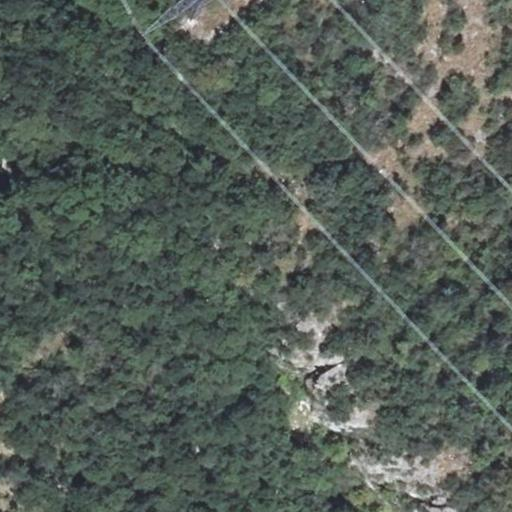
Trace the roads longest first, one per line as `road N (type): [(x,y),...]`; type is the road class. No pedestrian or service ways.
road 1 (track): [(0,0),(108,83),(241,163),(239,173),(224,175),(78,142),(36,148),(0,178)]
road 2 (track): [(88,0),(183,35),(198,26),(203,0)]
